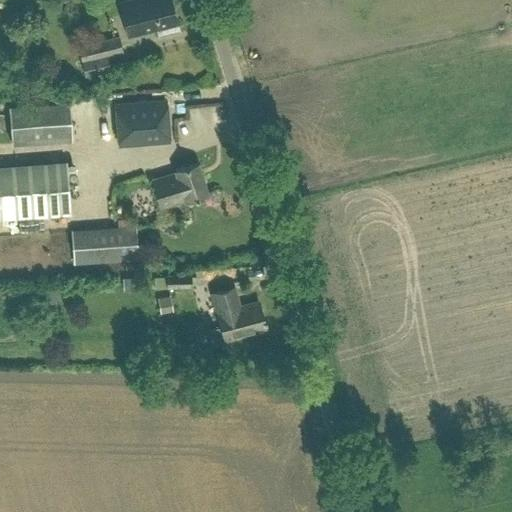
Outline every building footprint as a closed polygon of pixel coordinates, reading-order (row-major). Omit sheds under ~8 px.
[(126,36),(136,34),(157,29),(158,34),(175,30),(167,0),(162,0),(150,3),(149,0),(123,0),(117,2),(126,36)] [(86,75),(111,70),(108,55),(124,52),(120,36),(79,45),(86,75)] [(392,68),(400,100),(453,86),(445,54),(392,68)] [(118,144),(168,140),(165,100),(115,104),(118,144)] [(10,105),(12,143),(71,140),(70,103),(10,105)] [(0,218),(71,213),(67,160),(0,164),(0,218)] [(159,208),(183,200),(184,202),(208,195),(197,162),(174,170),(174,172),(150,180),(159,208)] [(72,228),(74,262),(139,258),(137,225),(72,228)] [(267,269),(252,270),(253,281),(268,280),(267,269)] [(168,289),(192,288),(191,272),(168,273),(168,289)] [(219,311),(222,325),(209,329),(213,345),(228,341),(227,338),(267,327),(260,300),(239,305),(234,286),(214,291),(219,311)] [(42,289),(43,310),(55,310),(55,289),(42,289)] [(173,308),(172,295),(158,297),(160,310),(173,308)]
